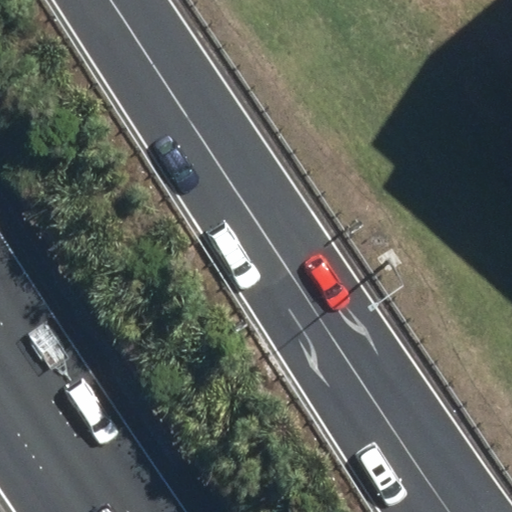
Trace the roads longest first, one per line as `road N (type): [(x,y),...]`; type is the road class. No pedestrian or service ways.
road 1 (motorway): [(107,0),(453,511)]
road 2 (motorway): [(0,400),(77,511)]
